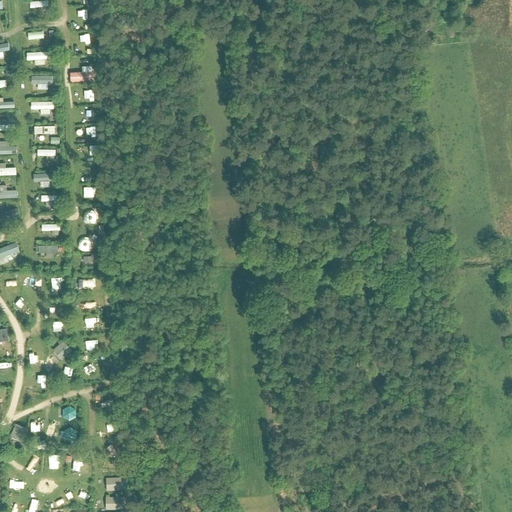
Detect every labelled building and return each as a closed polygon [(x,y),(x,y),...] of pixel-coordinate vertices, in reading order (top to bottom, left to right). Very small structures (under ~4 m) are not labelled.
[(79,0),(75,0),(76,10),(86,10),(85,0),(79,0)] [(33,38),(46,38),(46,29),(26,28),(26,37),(33,37),(33,38)] [(85,48),(85,40),(77,40),(78,49),(85,48)] [(49,74),(30,74),(30,83),(49,83),(49,74)] [(77,88),(77,98),(91,98),(91,88),(77,88)] [(28,99),(28,108),(52,108),(52,100),(28,99)] [(92,114),(91,105),(77,105),(77,115),(92,114)] [(54,134),(54,124),(32,124),(32,135),(54,134)] [(93,134),(93,124),(82,124),(82,135),(93,134)] [(34,146),(34,155),(53,156),(53,146),(34,146)] [(11,189),(4,190),(4,186),(0,185),(0,197),(11,197),(11,189)] [(58,222),(38,223),(39,230),(58,229),(58,222)] [(84,227),(85,236),(99,236),(99,226),(84,227)] [(12,257),(2,257),(2,254),(0,253),(0,265),(12,265),(12,257)] [(30,280),(30,271),(21,271),(22,280),(30,280)] [(2,274),(2,284),(11,283),(11,274),(2,274)] [(90,274),(90,285),(101,285),(101,274),(90,274)] [(50,284),(60,284),(61,275),(50,275),(50,284)] [(92,295),(92,304),(101,304),(101,294),(92,295)] [(102,324),(107,317),(102,313),(97,320),(102,324)] [(62,329),(62,320),(53,320),(53,329),(62,329)] [(110,355),(99,355),(100,365),(110,365),(110,355)] [(19,372),(19,367),(10,368),(10,363),(0,364),(1,374),(19,372)] [(69,363),(59,363),(59,374),(70,373),(69,363)] [(93,373),(94,382),(104,381),(103,372),(93,373)] [(69,406),(63,410),(62,417),(69,421),(76,418),(76,410),(69,406)] [(103,412),(99,422),(109,427),(113,416),(103,412)] [(70,427),(64,431),(63,438),(70,443),(77,439),(77,431),(70,427)] [(110,445),(117,439),(114,435),(107,441),(110,445)] [(107,467),(118,467),(117,458),(107,458),(107,467)] [(79,459),(71,463),(75,473),(84,469),(79,459)] [(104,496),(103,505),(120,506),(120,496),(104,496)] [(86,508),(86,499),(77,499),(76,508),(86,508)]
